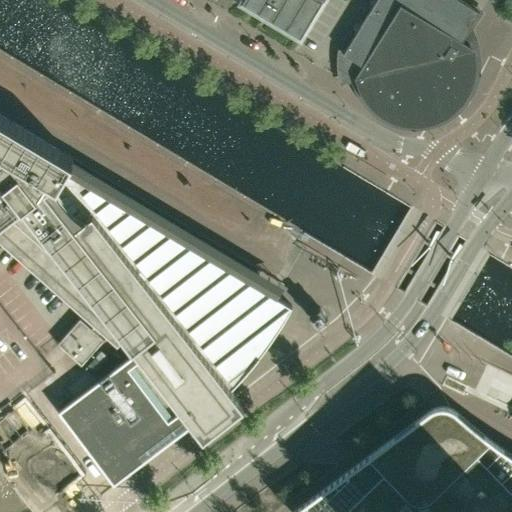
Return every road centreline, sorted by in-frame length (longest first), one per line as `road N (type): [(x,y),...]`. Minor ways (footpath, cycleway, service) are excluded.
road 1 (secondary): [(486,170),(376,339),(150,511)]
road 2 (secondary): [(196,511),(403,349),(509,201)]
road 3 (unclassified): [(152,0),(394,143),(486,170)]
